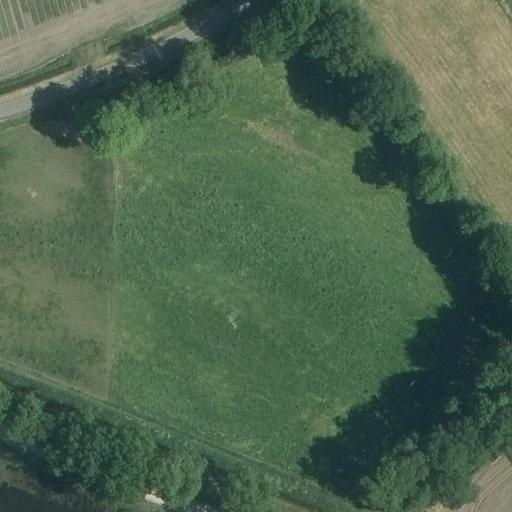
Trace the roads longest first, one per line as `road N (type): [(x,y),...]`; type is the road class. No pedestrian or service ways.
road 1 (unclassified): [(0,111),(106,72),(253,0)]
road 2 (track): [(196,511),(0,433)]
